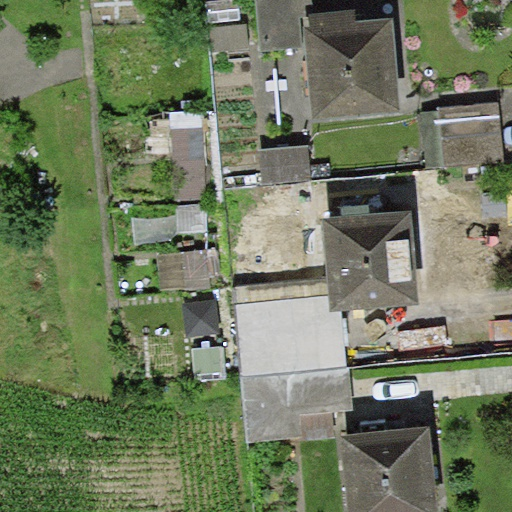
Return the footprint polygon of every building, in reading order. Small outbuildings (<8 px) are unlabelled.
[(398,104),(385,15),(300,26),(312,115),(398,104)] [(502,100),(425,109),(432,167),(509,158),(502,100)] [(420,207),(323,215),(329,298),(330,306),(341,305),(427,298),(420,207)] [(242,373),(348,364),(341,305),(330,306),(329,298),(237,306),(242,373)] [(348,364),(242,373),(247,441),(333,433),(331,410),(351,408),(348,364)] [(446,511),(435,423),(340,434),(349,511),(446,511)]
